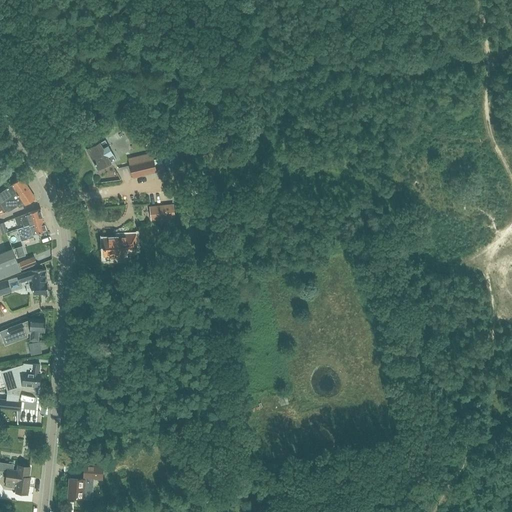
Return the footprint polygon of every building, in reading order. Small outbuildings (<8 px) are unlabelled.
[(178,116),(186,113),(183,105),(175,108),(178,116)] [(99,169),(111,162),(116,159),(105,140),(88,149),(99,169)] [(165,160),(176,160),(177,142),(166,142),(165,160)] [(153,159),(130,164),(133,177),(156,172),(153,159)] [(1,205),(0,205),(0,214),(12,210),(18,206),(19,207),(25,205),(35,198),(22,178),(21,178),(14,183),(7,188),(12,196),(0,203),(1,205)] [(208,209),(208,197),(195,198),(196,210),(208,209)] [(163,206),(150,207),(152,220),(165,219),(163,206)] [(28,223),(44,218),(41,209),(26,213),(15,218),(17,224),(22,223),(23,225),(28,223)] [(48,230),(44,218),(28,223),(23,225),(24,227),(17,229),(19,235),(25,233),(28,239),(35,237),(34,234),(48,230)] [(204,221),(204,233),(205,233),(205,240),(213,240),(213,233),(214,233),(214,221),(204,221)] [(114,257),(121,257),(123,257),(122,249),(125,249),(124,246),(135,245),(135,238),(126,238),(126,236),(118,236),(118,239),(104,239),(105,255),(114,255),(114,257)] [(0,253),(0,278),(21,270),(12,249),(0,253)] [(33,256),(19,262),(22,270),(36,264),(33,256)] [(46,269),(36,269),(31,270),(17,274),(19,283),(32,278),(33,294),(48,293),(48,283),(47,283),(46,269)] [(0,294),(12,291),(8,280),(0,282),(0,294)] [(31,319),(8,328),(10,334),(25,329),(26,333),(31,333),(30,340),(38,340),(39,331),(45,331),(46,320),(41,320),(41,318),(40,318),(40,319),(31,319)] [(9,369),(5,370),(12,391),(11,399),(7,399),(6,403),(5,408),(8,408),(18,409),(18,403),(20,395),(20,392),(23,384),(39,386),(41,373),(39,373),(40,364),(32,364),(31,371),(26,371),(23,364),(9,369)] [(16,492),(28,493),(30,477),(29,477),(30,466),(18,464),(17,470),(8,469),(5,486),(16,487),(16,492)] [(103,466),(85,465),(84,479),(70,478),(69,497),(91,498),(92,480),(92,478),(103,479),(103,466)] [(175,483),(173,495),(183,496),(184,484),(175,483)]
